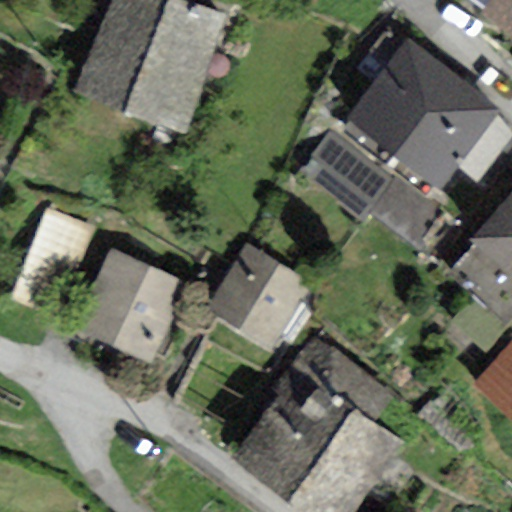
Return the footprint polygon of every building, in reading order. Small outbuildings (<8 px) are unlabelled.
[(187,0),(108,0),(73,89),(181,132),(227,16),(187,0)] [(468,0),(484,11),(491,0),(468,0)] [(479,18),(511,40),(511,0),(491,0),(484,11),(479,18)] [(393,159),(454,79),(406,43),(345,123),(393,159)] [(454,79),(393,159),(438,194),(499,114),(454,79)] [(368,212),(395,176),(336,129),(299,172),(360,224),(368,212)] [(417,248),(444,213),(395,176),(368,212),(417,248)] [(511,194),(470,240),(475,245),(450,273),(508,324),(511,319),(511,194)] [(94,229),(47,210),(11,300),(58,318),(94,229)] [(266,355),(308,294),(296,287),(300,280),(246,245),(203,310),(266,355)] [(166,306),(178,281),(112,250),(75,328),(150,363),(175,310),(166,306)] [(299,511),(353,511),(401,443),(368,423),(391,399),(314,341),(285,375),(293,378),(234,456),(299,511)] [(511,342),(511,343),(477,386),(511,419),(511,342)]
